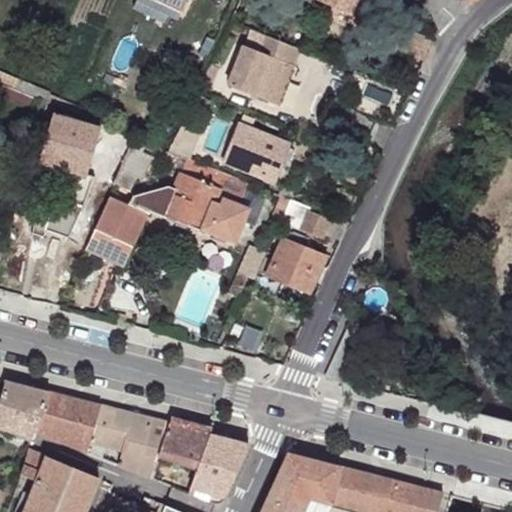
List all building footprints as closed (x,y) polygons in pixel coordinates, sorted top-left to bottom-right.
[(184,0),(160,0),(180,10),(184,0)] [(302,0),(314,6),(315,0),(319,0),(356,19),(365,0),(302,0)] [(434,41),(411,30),(401,51),(425,62),(434,41)] [(300,46),(267,33),(260,49),(242,42),(226,81),(267,97),(283,60),(292,64),(300,46)] [(218,62),(212,59),(201,80),(208,83),(218,62)] [(292,64),(283,60),(267,97),(277,102),(292,64)] [(36,94),(6,82),(2,93),(33,106),(36,94)] [(206,94),(197,90),(189,107),(198,111),(206,94)] [(47,99),(36,94),(33,106),(29,117),(41,122),(44,110),(47,99)] [(56,102),(47,99),(44,110),(53,112),(56,102)] [(71,108),(56,102),(53,112),(39,159),(50,163),(47,171),(50,172),(48,178),(50,180),(46,194),(37,191),(28,217),(31,219),(27,232),(37,236),(46,231),(67,239),(91,178),(114,185),(133,142),(136,136),(71,108)] [(196,119),(185,115),(174,138),(168,149),(181,154),(196,119)] [(288,142),(241,123),(226,160),(274,179),(281,163),(288,145),(288,142)] [(135,143),(133,142),(114,185),(128,192),(133,180),(141,182),(154,151),(140,144),(135,143)] [(294,148),(288,145),(281,163),(288,165),(294,148)] [(130,195),(127,204),(144,210),(144,208),(202,231),(204,229),(235,241),(251,201),(240,197),(247,180),(189,157),(183,172),(181,172),(175,190),(167,187),(130,195)] [(362,198),(334,186),(327,204),(354,215),(362,198)] [(306,205),(290,198),(287,206),(304,212),(306,205)] [(126,207),(108,199),(85,251),(117,264),(122,266),(146,212),(144,210),(127,204),(126,207)] [(330,219),(309,210),(301,230),(323,238),(330,219)] [(326,255),(284,237),(268,275),(310,292),(326,255)] [(372,340),(348,328),(327,374),(354,382),(366,357),(364,356),(372,340)] [(50,393),(7,382),(0,401),(0,427),(32,440),(36,430),(37,431),(50,393)] [(101,407),(50,393),(37,431),(88,452),(91,442),(101,407)] [(169,424),(101,407),(91,442),(124,450),(120,465),(152,479),(154,472),(160,453),(169,424)] [(210,435),(169,424),(160,453),(197,470),(210,435)] [(249,444),(210,435),(197,470),(189,494),(207,501),(213,503),(218,504),(222,503),(225,501),(249,444)] [(85,511),(99,479),(29,450),(16,488),(24,491),(29,477),(37,480),(23,511),(85,511)] [(352,471),(287,454),(261,511),(305,511),(310,503),(317,505),(345,511),(448,511),(453,497),(366,475),(352,471)] [(163,475),(154,472),(152,479),(161,482),(163,475)] [(163,511),(166,506),(156,502),(151,511),(163,511)] [(317,505),(310,503),(305,511),(313,511),(314,511),(317,505)]
